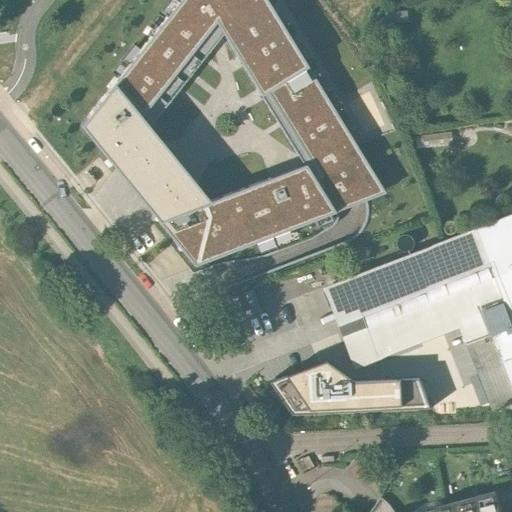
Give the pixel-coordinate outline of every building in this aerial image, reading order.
[(118,0),(100,0),(77,33),(94,45),(124,4),(118,0)] [(182,0),(82,129),(138,195),(196,266),(386,194),(266,0),(182,0)] [(405,11),(381,13),(382,27),(410,25),(410,21),(405,21),(405,11)] [(40,91),(54,75),(59,80),(91,46),(76,33),(31,82),(40,91)] [(413,137),(415,149),(451,145),(450,133),(413,137)] [(511,213),(318,289),(349,369),(457,327),(465,346),(491,336),(511,328),(511,213)] [(304,273),(309,288),(334,280),(329,265),(304,273)] [(511,328),(491,336),(511,391),(511,328)] [(511,391),(491,336),(465,346),(490,413),(511,404),(511,391)] [(444,511),(498,511),(493,491),(443,505),(444,511)] [(393,511),(392,509),(386,503),(381,499),(371,511),(393,511)]
